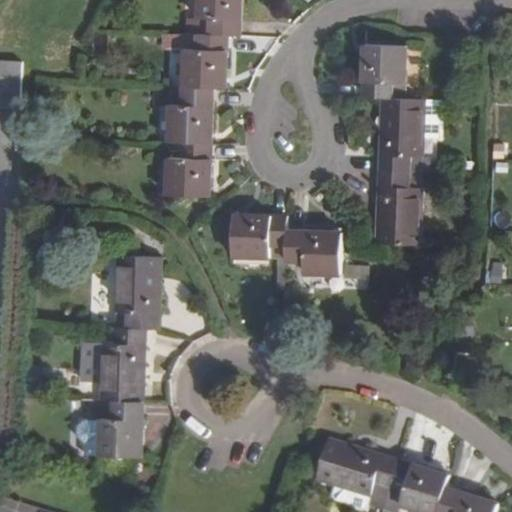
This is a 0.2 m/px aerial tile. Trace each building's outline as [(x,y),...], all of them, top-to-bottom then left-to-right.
[(185,105),(172,104),(171,140),(169,195),(212,195),(214,142),(217,88),(228,89),(231,35),(242,36),(242,35),(242,0),(201,0),(200,17),(212,18),(212,34),(200,34),(199,50),(187,49),(185,87),(185,105)] [(365,98),(384,99),(381,170),(378,243),(422,246),(422,245),(424,188),(412,188),(412,172),(413,156),(425,157),(426,101),(394,99),(395,83),(408,84),(408,47),(367,46),(365,96),(365,98)] [(0,106),(21,108),(23,62),(0,60),(0,106)] [(273,246),(288,246),(288,260),(306,261),(306,274),(344,276),(344,288),(367,290),(367,266),(345,265),(345,233),(289,231),(290,216),(288,216),(237,214),(235,256),(273,258),(273,246)] [(118,327),(107,327),(104,398),(116,398),(116,418),(104,418),(102,455),(144,458),(145,401),(148,328),(161,329),(163,257),(121,256),(118,327)] [(331,438),(319,478),(388,499),(392,487),(407,492),(403,504),(427,511),(497,511),(501,502),(447,486),(451,474),(401,458),(331,438)]
